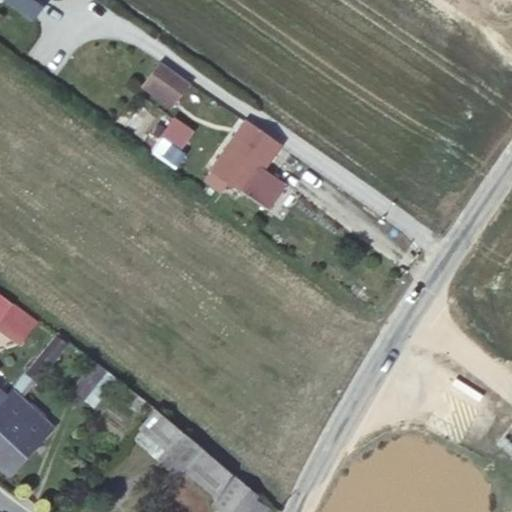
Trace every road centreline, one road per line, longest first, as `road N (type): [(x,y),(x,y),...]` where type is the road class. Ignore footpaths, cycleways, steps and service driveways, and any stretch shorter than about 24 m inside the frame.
road 1 (tertiary): [(406,312),(297,511)]
road 2 (tertiary): [(511,154),(406,312)]
road 3 (residential): [(511,397),(406,312)]
